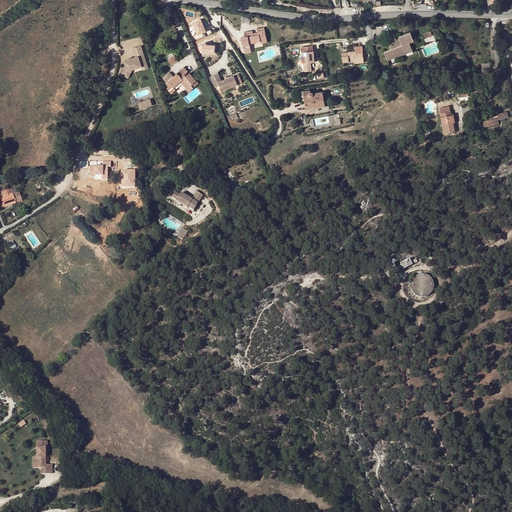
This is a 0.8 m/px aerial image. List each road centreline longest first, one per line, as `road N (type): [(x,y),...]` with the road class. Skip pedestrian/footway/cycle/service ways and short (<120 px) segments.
road 1 (tertiary): [(202,1),(362,15)]
road 2 (residential): [(202,1),(279,123)]
